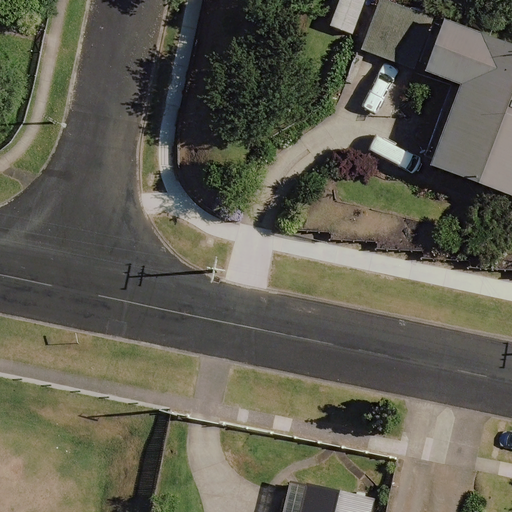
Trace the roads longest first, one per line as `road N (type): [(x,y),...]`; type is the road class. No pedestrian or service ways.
road 1 (residential): [(511,382),(75,292)]
road 2 (residential): [(75,292),(127,0)]
